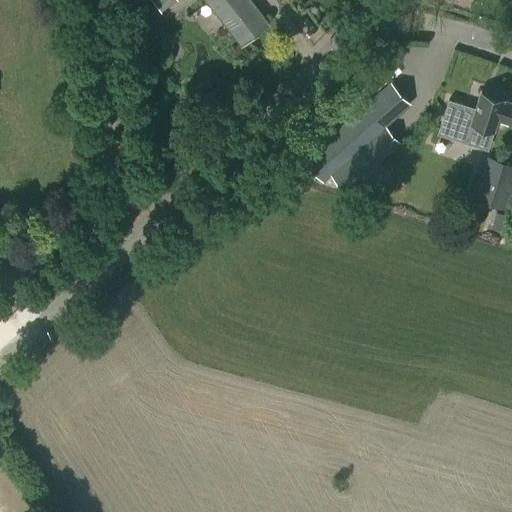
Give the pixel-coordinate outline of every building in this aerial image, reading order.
[(177,0),(152,0),(162,13),(178,0),(177,0)] [(249,0),(206,0),(241,45),(268,23),(249,0)] [(390,82),(303,159),(323,181),(331,174),(345,190),(399,142),(385,125),(409,104),(390,82)] [(444,113),(437,132),(486,148),(497,119),(511,123),(511,102),(500,99),(501,96),(491,93),(491,95),(480,92),(470,122),(444,113)] [(511,163),(488,156),(474,199),(503,208),(511,178),(511,163)]
